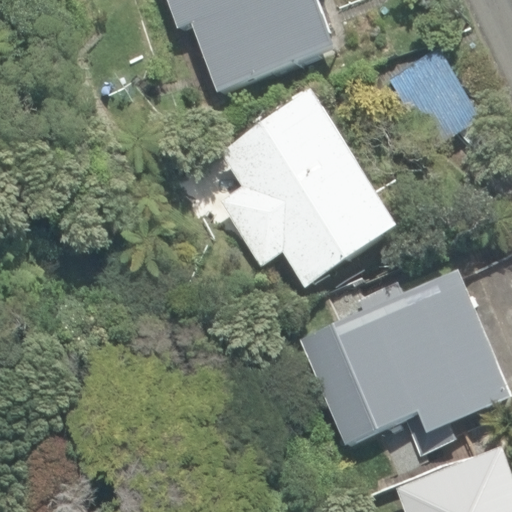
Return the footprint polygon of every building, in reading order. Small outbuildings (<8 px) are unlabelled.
[(201,27),(226,96),(346,52),(327,0),(174,0),(186,33),(201,27)] [(390,78),(429,154),(485,125),(445,49),(390,78)] [(310,295),(410,233),(326,97),(229,157),(248,187),(220,204),(261,272),(286,256),(310,295)] [(412,424),(423,452),(459,438),(457,432),(511,409),(511,260),(469,278),(468,274),(413,297),(407,284),(362,303),(367,316),(307,341),(352,449),(412,424)] [(511,511),(511,452),(405,491),(412,511),(511,511)]
